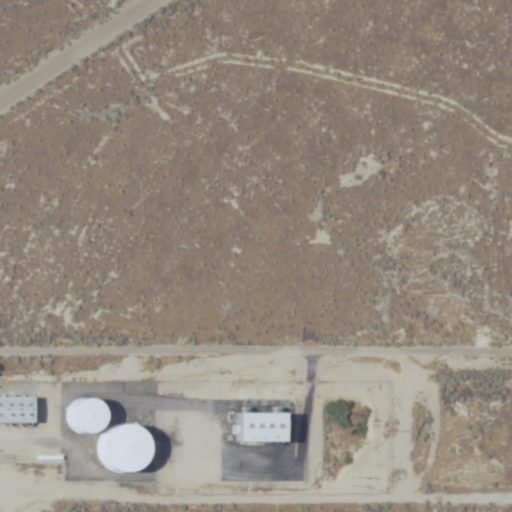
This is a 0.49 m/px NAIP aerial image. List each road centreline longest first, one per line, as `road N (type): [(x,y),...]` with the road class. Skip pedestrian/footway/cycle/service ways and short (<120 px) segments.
road 1 (residential): [(0,345),(511,360)]
road 2 (residential): [(0,124),(198,0)]
